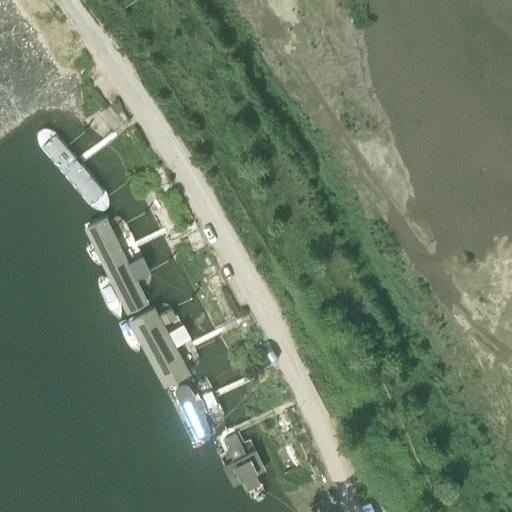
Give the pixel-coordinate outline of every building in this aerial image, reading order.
[(114,186),(62,119),(48,129),(100,196),(114,186)] [(157,292),(113,207),(92,218),(136,302),(157,292)] [(192,364),(159,299),(132,312),(164,378),(192,364)] [(226,413),(208,376),(195,383),(212,420),(226,413)] [(212,428),(188,377),(171,385),(194,436),(212,428)] [(188,429),(171,391),(161,396),(177,433),(188,429)] [(267,491),(242,431),(223,439),(248,499),(267,491)]
